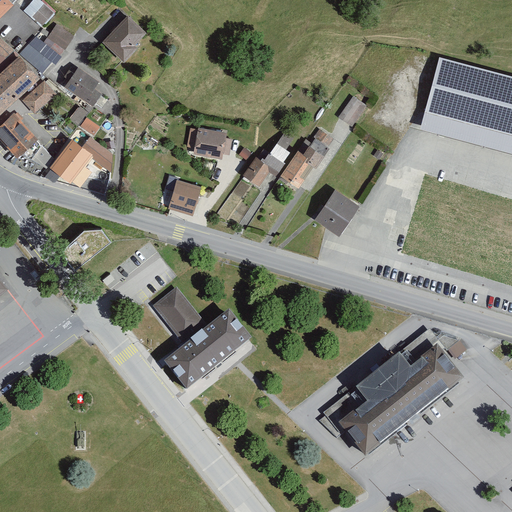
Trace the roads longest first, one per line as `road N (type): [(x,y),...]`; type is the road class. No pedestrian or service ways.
road 1 (tertiary): [(511,331),(8,181)]
road 2 (unclassified): [(8,181),(17,211),(252,511)]
